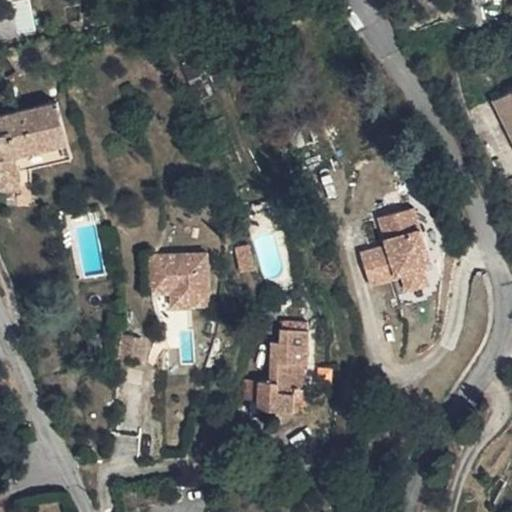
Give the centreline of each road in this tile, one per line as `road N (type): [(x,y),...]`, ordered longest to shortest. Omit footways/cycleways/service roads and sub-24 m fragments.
road 1 (unclassified): [(413,511),(504,320),(495,276),(352,0)]
road 2 (tertiary): [(86,511),(0,320)]
